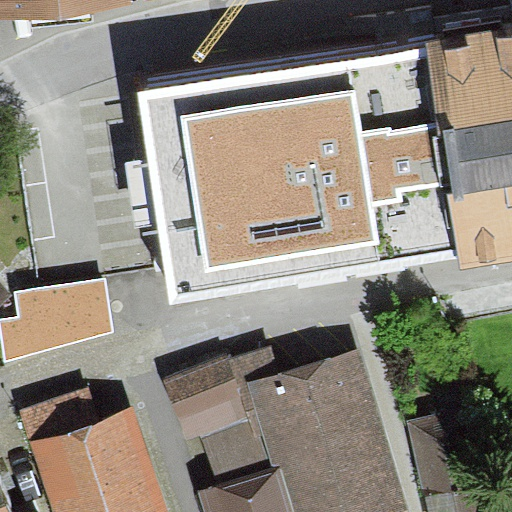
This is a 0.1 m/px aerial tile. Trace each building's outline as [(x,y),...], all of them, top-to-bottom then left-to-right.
[(427,22),(460,242),(511,234),(511,0),(452,0),(425,4),(427,22)] [(460,242),(427,22),(130,66),(160,270),(163,286),(460,242)] [(6,345),(118,331),(111,269),(18,280),(22,308),(2,311),(6,345)] [(394,511),(350,353),(242,385),(249,407),(255,420),(271,414),(301,511),(394,511)] [(230,356),(173,373),(184,407),(195,403),(202,424),(249,407),(242,385),(230,356)] [(141,511),(95,387),(21,410),(56,511),(141,511)] [(249,407),(202,424),(226,485),(219,490),(223,511),(287,511),(255,420),(249,407)] [(464,411),(414,422),(435,511),(485,511),(481,492),(464,411)] [(15,511),(0,477),(0,511),(15,511)] [(511,511),(511,486),(481,492),(485,511),(511,511)]
